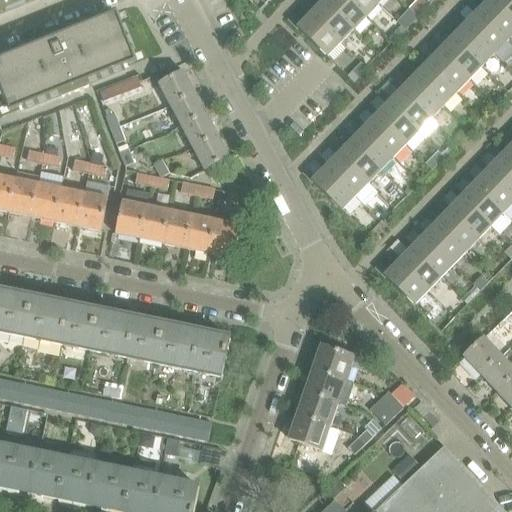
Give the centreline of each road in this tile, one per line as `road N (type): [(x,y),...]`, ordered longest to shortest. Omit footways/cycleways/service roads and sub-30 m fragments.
road 1 (residential): [(326,272),(181,0)]
road 2 (residential): [(293,322),(0,259)]
road 3 (residential): [(511,465),(326,272)]
road 4 (residential): [(228,511),(293,322)]
